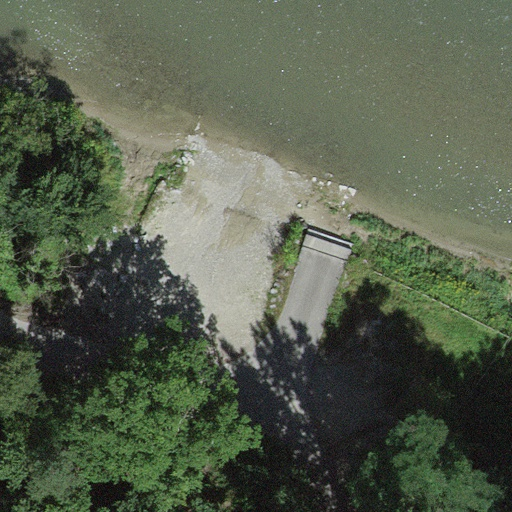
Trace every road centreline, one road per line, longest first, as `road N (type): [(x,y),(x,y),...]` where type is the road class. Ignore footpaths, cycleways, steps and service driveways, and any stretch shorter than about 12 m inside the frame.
road 1 (unclassified): [(329,511),(0,361)]
road 2 (track): [(223,461),(330,243)]
